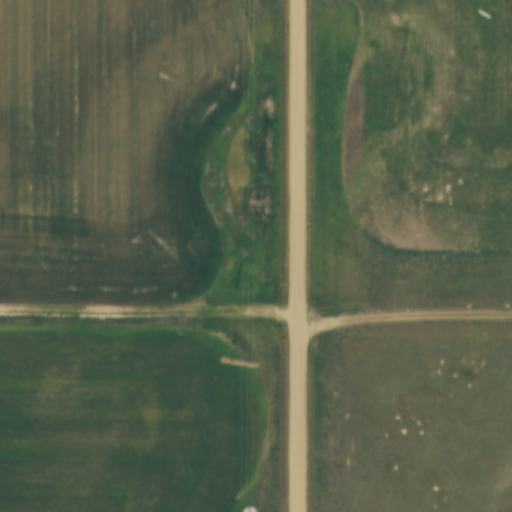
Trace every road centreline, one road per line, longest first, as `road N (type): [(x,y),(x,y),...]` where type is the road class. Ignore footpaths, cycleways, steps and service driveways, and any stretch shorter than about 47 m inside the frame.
road 1 (track): [(0,308),(511,315)]
road 2 (residential): [(301,0),(301,511)]
